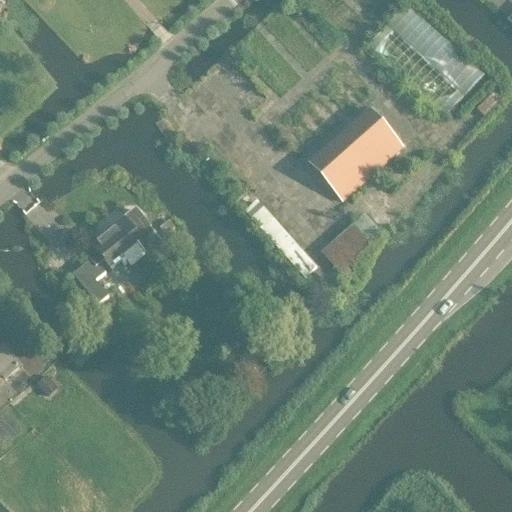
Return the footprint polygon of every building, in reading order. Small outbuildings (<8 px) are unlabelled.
[(343,204),(403,151),(370,113),(309,166),(343,204)] [(124,267),(127,265),(131,271),(146,258),(148,260),(164,247),(136,213),(93,248),(112,271),(121,263),(124,267)] [(169,223),(160,230),(166,237),(175,230),(169,223)] [(73,277),(98,308),(109,299),(96,283),(106,276),(93,260),(73,277)] [(0,348),(0,377),(1,377),(5,381),(19,369),(7,356),(0,348)] [(38,387),(49,400),(60,391),(48,378),(38,387)]
